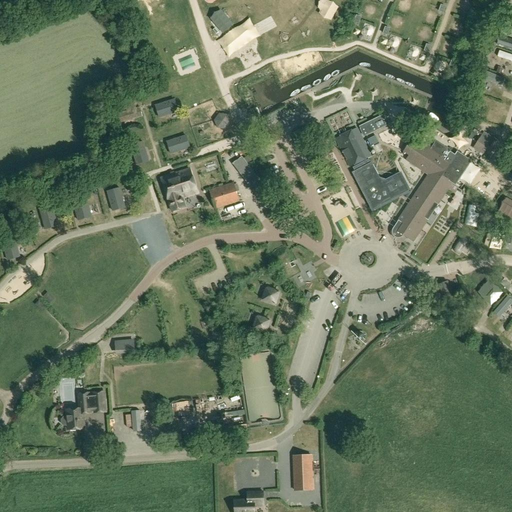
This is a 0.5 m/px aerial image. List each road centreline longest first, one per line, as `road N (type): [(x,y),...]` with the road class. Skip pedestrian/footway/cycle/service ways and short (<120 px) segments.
road 1 (unclassified): [(0,436),(21,388),(102,329),(180,253),(212,239),(295,236),(347,263)]
road 2 (unclassified): [(0,467),(276,440)]
road 3 (unknown): [(159,267),(134,219),(56,242),(0,284)]
